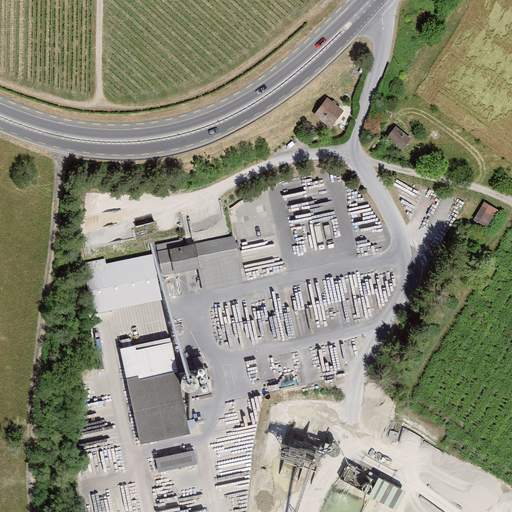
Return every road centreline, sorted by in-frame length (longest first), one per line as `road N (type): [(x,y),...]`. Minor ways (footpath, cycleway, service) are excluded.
road 1 (unknown): [(408,260),(186,305),(206,344),(230,359),(379,339)]
road 2 (unclassified): [(347,426),(366,363),(409,277),(398,232),(354,146),(382,53),(375,10)]
road 3 (primary): [(0,124),(91,149),(175,145),(266,105),(375,10)]
road 4 (primary): [(360,0),(258,92),(183,126),(88,133),(0,108)]
road 5 (track): [(62,145),(32,391),(30,511)]
road 6 (track): [(100,0),(98,103),(0,81)]
road 7 (track): [(511,201),(355,153)]
